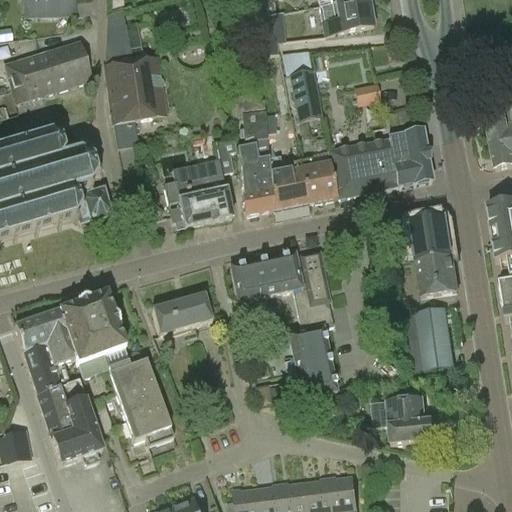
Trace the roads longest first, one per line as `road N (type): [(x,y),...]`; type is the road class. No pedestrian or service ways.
road 1 (residential): [(0,307),(212,250),(461,199)]
road 2 (residential): [(130,497),(269,447),(318,450),(507,497)]
road 3 (residential): [(507,497),(461,199)]
road 4 (residential): [(66,511),(0,324)]
